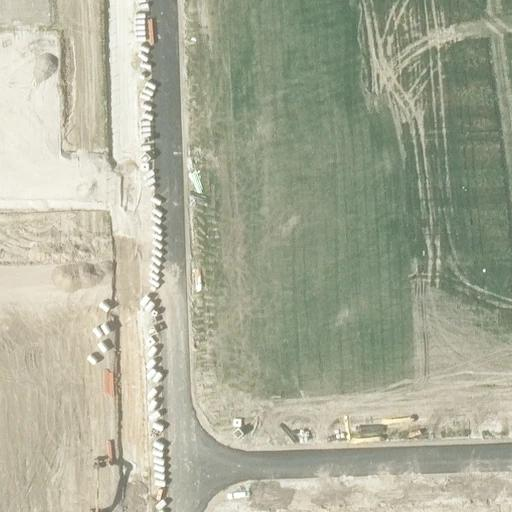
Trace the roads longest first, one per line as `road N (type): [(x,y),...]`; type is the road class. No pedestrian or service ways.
road 1 (unclassified): [(178,468),(162,0)]
road 2 (unclassified): [(178,468),(511,456)]
